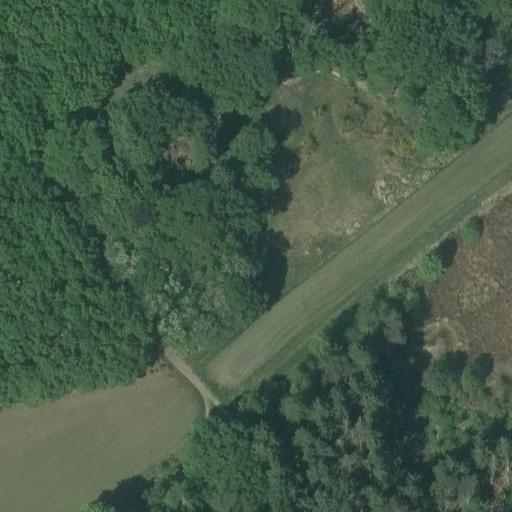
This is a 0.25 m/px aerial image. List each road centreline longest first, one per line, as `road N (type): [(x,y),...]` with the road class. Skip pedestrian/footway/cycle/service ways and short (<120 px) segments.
road 1 (track): [(228,425),(256,386),(511,175)]
road 2 (unknown): [(122,0),(128,47),(65,145),(73,194),(133,301)]
road 3 (unknown): [(133,301),(228,425)]
